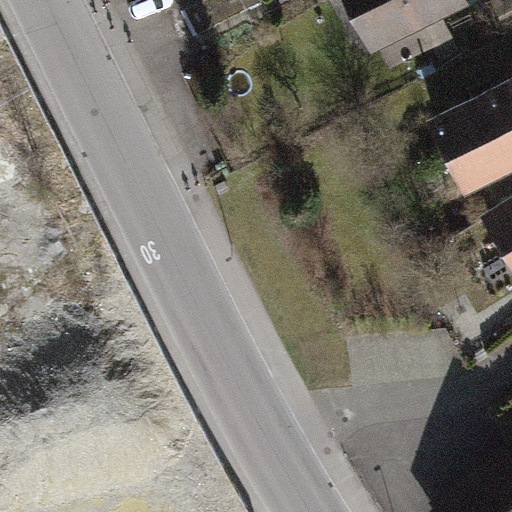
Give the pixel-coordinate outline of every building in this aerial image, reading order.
[(188,0),(194,9),(211,0),(188,0)] [(265,0),(211,0),(194,9),(208,36),(268,4),(265,0)] [(469,0),(347,0),(375,53),(471,3),(469,0)] [(511,81),(431,123),(465,188),(511,163),(511,81)] [(511,204),(497,213),(511,238),(511,204)] [(511,511),(511,455),(439,507),(442,511),(511,511)]
